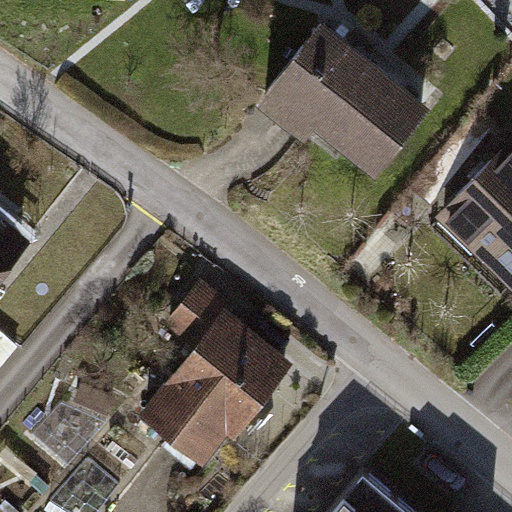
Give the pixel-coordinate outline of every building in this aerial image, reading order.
[(323,21),(266,91),(310,126),(318,116),(382,167),(430,108),(323,21)] [(511,140),(445,211),(511,275),(511,140)] [(0,284),(36,242),(0,211),(0,284)] [(198,348),(145,416),(204,463),(231,428),(238,434),(295,363),(227,309),(233,302),(203,279),(167,323),(198,348)] [(411,511),(366,474),(330,511),(411,511)]
